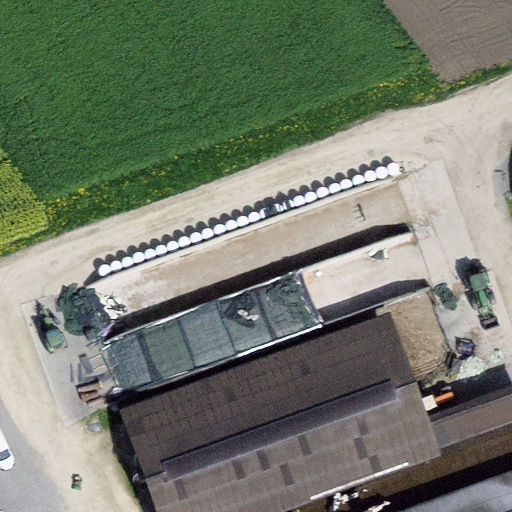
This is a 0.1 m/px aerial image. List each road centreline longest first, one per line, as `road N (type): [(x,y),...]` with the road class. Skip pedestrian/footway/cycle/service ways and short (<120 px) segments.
road 1 (track): [(4,283),(511,102)]
road 2 (track): [(90,511),(4,283)]
